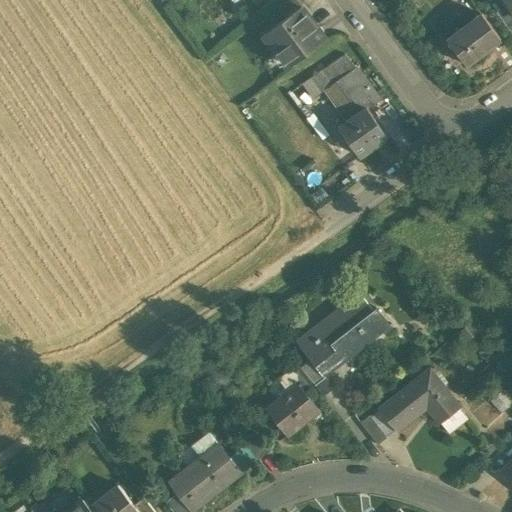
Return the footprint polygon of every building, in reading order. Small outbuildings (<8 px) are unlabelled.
[(302,7),(265,35),(289,68),(326,40),(302,7)] [(500,40),(481,15),(447,40),(465,66),(500,40)] [(346,56),(327,70),(336,83),(342,79),(356,69),(346,56)] [(380,101),(356,69),(342,79),(366,110),(367,109),(380,101)] [(310,97),(314,105),(317,103),(326,120),(335,116),(323,91),(310,97)] [(281,121),(296,141),(315,129),(300,108),(281,121)] [(366,110),(339,130),(360,159),(389,138),(367,109),(366,110)] [(347,302),(296,341),(311,360),(321,373),(322,373),(345,355),(348,359),(389,326),(376,310),(373,312),(362,299),(351,308),(347,302)] [(321,373),(311,360),(301,367),(313,382),(323,395),(333,387),(322,373),(321,373)] [(297,382),(305,392),(315,385),(298,363),(278,379),(286,390),(297,382)] [(432,370),(381,409),(398,430),(429,406),(442,423),(461,408),(432,370)] [(264,407),(287,438),(320,413),(305,392),(297,382),(286,390),(264,407)] [(398,430),(381,409),(371,417),(388,438),(398,430)] [(371,417),(370,415),(361,422),(379,445),(388,438),(371,417)] [(257,459),(258,460),(268,453),(250,430),(240,437),(245,444),(257,459)] [(197,444),(206,455),(221,445),(212,433),(197,444)] [(245,444),(230,456),(241,471),(257,459),(245,444)] [(221,445),(206,455),(215,468),(230,456),(221,445)] [(215,468),(206,455),(188,469),(188,468),(177,476),(186,487),(178,493),(190,508),(204,496),(206,498),(241,471),(230,456),(215,468)] [(511,458),(499,470),(511,484),(511,458)] [(141,511),(135,504),(119,484),(105,494),(109,499),(94,510),(95,511),(141,511)] [(173,511),(184,511),(190,508),(178,493),(166,502),(173,511)] [(155,511),(144,497),(135,504),(141,511),(155,511)] [(95,511),(94,510),(85,499),(67,511),(95,511)] [(33,511),(49,511),(42,503),(32,510),(33,511)]
